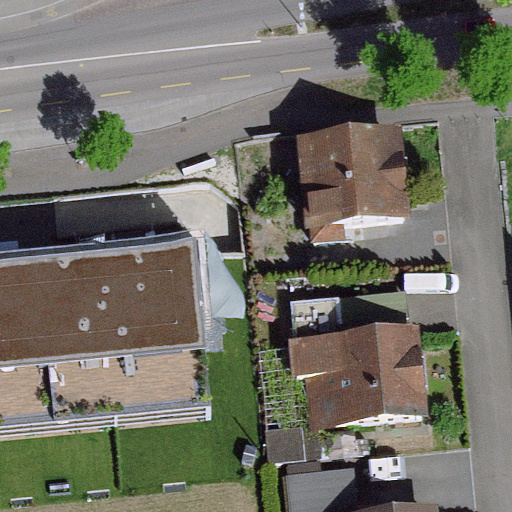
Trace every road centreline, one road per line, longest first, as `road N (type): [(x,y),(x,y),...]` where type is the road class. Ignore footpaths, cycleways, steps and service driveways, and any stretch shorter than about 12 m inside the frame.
road 1 (primary): [(0,80),(475,0)]
road 2 (residential): [(468,165),(503,511)]
